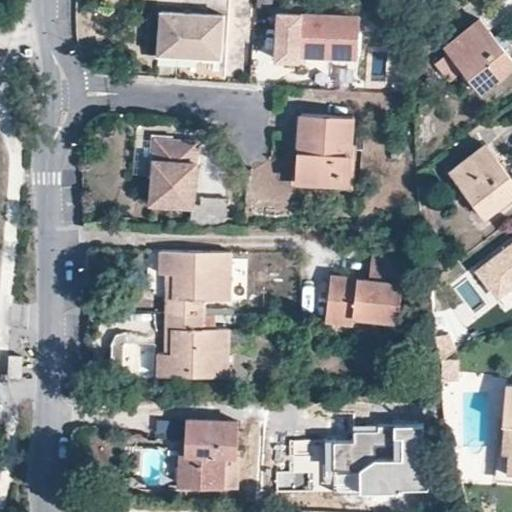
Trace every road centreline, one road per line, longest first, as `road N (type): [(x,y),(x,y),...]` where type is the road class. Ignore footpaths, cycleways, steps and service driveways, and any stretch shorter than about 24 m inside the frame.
road 1 (residential): [(38,511),(49,394),(46,157),(69,94)]
road 2 (unknown): [(49,233),(290,245)]
road 3 (residential): [(69,94),(246,101),(257,151)]
